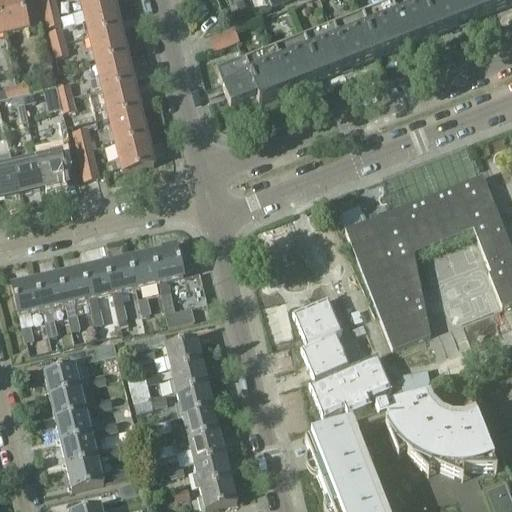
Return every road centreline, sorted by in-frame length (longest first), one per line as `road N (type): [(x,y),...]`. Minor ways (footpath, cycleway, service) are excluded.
road 1 (residential): [(511,55),(200,173)]
road 2 (residential): [(212,220),(511,104)]
road 3 (residential): [(283,511),(212,220)]
road 4 (residential): [(207,199),(0,248)]
road 5 (residential): [(200,173),(157,0)]
